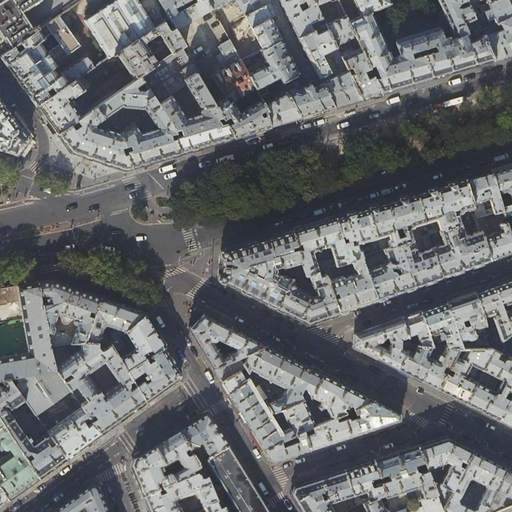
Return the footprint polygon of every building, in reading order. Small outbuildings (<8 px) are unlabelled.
[(81,0),(0,0),(0,50),(2,54),(14,46),(20,42),(38,29),(45,25),(59,15),(81,0)] [(113,54),(165,22),(170,18),(159,0),(117,0),(85,20),(109,56),(113,54)] [(159,0),(170,18),(178,13),(175,8),(189,0),(196,0),(198,2),(200,0),(159,0)] [(208,0),(200,0),(198,2),(178,13),(170,18),(175,27),(176,30),(213,8),(208,0)] [(208,0),(213,8),(229,39),(241,60),(249,56),(261,50),(283,39),(280,34),(275,23),(272,17),(276,15),(269,1),(268,0),(208,0)] [(313,0),(287,0),(282,3),(290,20),(299,37),(313,30),(311,24),(323,19),(316,5),(313,0)] [(438,0),(454,35),(449,36),(449,35),(444,36),(443,36),(441,28),(438,27),(422,31),(414,33),(407,36),(396,39),(395,41),(398,54),(397,54),(395,55),(395,56),(394,57),(394,58),(392,57),(371,11),(390,3),(389,0),(352,0),(360,15),(348,20),(355,36),(356,38),(360,36),(361,37),(366,47),(361,49),(369,66),(374,64),(379,77),(374,78),(381,94),(406,86),(429,79),(463,69),(493,60),(483,37),(470,41),(468,33),(465,23),(475,18),(471,10),(469,5),(462,8),(459,7),(457,8),(456,6),(458,5),(460,3),(465,0),(438,0)] [(466,0),(469,5),(471,10),(484,5),(482,1),(476,3),(475,1),(478,0),(486,0),(487,3),(493,0),(466,0)] [(511,8),(510,4),(508,0),(493,0),(487,3),(484,5),(471,10),(475,18),(477,24),(486,21),(485,20),(487,19),(490,25),(511,15),(511,8)] [(44,37),(38,29),(20,42),(25,48),(19,52),(14,46),(2,54),(1,55),(21,84),(36,106),(37,105),(82,75),(95,66),(87,55),(62,72),(61,73),(61,74),(59,73),(58,74),(58,76),(57,77),(51,69),(55,66),(56,66),(57,65),(55,63),(80,46),(59,15),(45,25),(51,33),(44,37)] [(346,15),(325,24),(335,45),(355,36),(348,20),(346,15)] [(511,15),(490,25),(480,30),(483,37),(493,60),(511,55),(511,54),(511,15)] [(169,28),(165,22),(113,54),(114,57),(118,54),(135,80),(140,77),(182,47),(184,46),(185,45),(176,30),(175,27),(172,29),(171,29),(170,29),(169,29),(169,28)] [(325,24),(313,30),(299,37),(310,60),(321,82),(333,108),(347,104),(361,99),(349,74),(347,69),(336,75),(333,70),(331,72),(323,54),(336,47),(335,45),(325,24)] [(213,76),(224,96),(215,104),(235,137),(251,132),(270,127),(266,110),(268,110),(265,104),(262,99),(244,108),(241,104),(239,103),(236,105),(233,102),(256,88),(249,74),(244,66),(241,60),(229,39),(221,44),(224,51),(217,55),(225,69),(213,76)] [(292,58),(283,39),(261,50),(268,64),(249,74),(256,88),(261,97),(268,93),(265,85),(280,77),(283,83),(284,82),(284,81),(291,78),(300,74),(292,58)] [(215,104),(187,55),(182,47),(140,77),(174,128),(176,139),(181,153),(219,142),(235,137),(215,104)] [(374,78),(369,66),(361,49),(360,48),(355,50),(353,48),(343,52),(345,55),(341,57),(346,68),(351,66),(354,72),(349,74),(361,99),(371,97),(381,94),(374,78)] [(252,62),(249,56),(241,60),(244,66),(252,62)] [(301,73),(300,74),(291,78),(294,83),(297,81),(301,88),(299,88),(295,87),(292,90),(289,86),(287,87),(289,91),(287,92),(301,117),(312,114),(324,111),(313,87),(310,82),(306,74),(301,73)] [(92,91),(82,75),(37,105),(49,121),(58,134),(85,115),(76,102),(92,91)] [(174,128),(140,77),(135,80),(97,106),(105,117),(122,106),(122,107),(142,109),(143,109),(144,109),(157,128),(140,133),(135,125),(134,125),(134,124),(132,124),(131,124),(118,133),(124,138),(126,146),(130,145),(131,149),(127,150),(133,167),(158,160),(181,153),(176,139),(174,128)] [(317,85),(313,87),(324,111),(329,109),(333,108),(321,82),(317,85)] [(287,92),(265,104),(268,110),(266,110),(270,127),(285,122),(301,117),(287,92)] [(0,148),(16,154),(28,137),(20,126),(8,110),(0,98),(0,148)] [(97,106),(85,115),(58,134),(62,139),(68,148),(71,152),(90,158),(110,164),(125,170),(133,167),(127,150),(126,146),(124,138),(118,133),(113,131),(113,130),(113,128),(109,127),(108,128),(107,129),(106,129),(103,130),(101,129),(100,128),(99,128),(97,128),(97,129),(94,125),(105,117),(97,106)] [(16,154),(0,148),(0,153),(15,158),(16,154)] [(511,203),(511,163),(505,166),(490,170),(501,207),(511,203)] [(125,170),(110,164),(108,168),(124,173),(125,170)] [(464,178),(476,218),(485,215),(502,211),(501,207),(490,170),(478,174),(464,178)] [(439,185),(415,193),(427,230),(428,235),(428,236),(439,232),(461,225),(458,214),(462,213),(467,216),(473,215),(478,233),(481,232),(481,230),(480,230),(476,218),(464,178),(439,185)] [(392,200),(367,207),(378,245),(380,251),(383,249),(400,244),(400,245),(413,240),(409,230),(413,228),(415,226),(420,225),(421,229),(423,229),(424,231),(427,230),(415,193),(392,200)] [(511,203),(501,207),(502,211),(504,217),(511,214),(511,230),(508,231),(511,243),(511,203)] [(351,212),(335,217),(348,261),(351,260),(361,257),(363,256),(361,250),(361,249),(360,249),(359,248),(358,248),(357,243),(360,242),(361,245),(364,246),(371,244),(372,250),(375,249),(375,248),(375,246),(378,245),(367,207),(351,212)] [(480,230),(481,230),(481,232),(490,260),(500,256),(511,251),(511,243),(508,231),(505,222),(498,224),(500,232),(491,235),(485,215),(476,218),(480,230)] [(313,223),(292,230),(305,275),(308,274),(318,271),(312,251),(316,248),(324,246),(329,246),(335,265),(348,261),(335,217),(313,223)] [(464,232),(461,225),(439,232),(440,234),(441,234),(442,237),(441,238),(443,244),(432,248),(442,276),(465,268),(490,260),(481,232),(478,233),(469,236),(468,234),(463,234),(463,233),(464,232)] [(227,249),(225,249),(224,249),(223,250),(222,252),(221,254),(220,255),(220,256),(221,256),(220,274),(219,274),(219,277),(220,279),(221,281),(223,282),(224,281),(245,292),(275,307),(289,280),(294,279),(305,275),(292,230),(259,239),(227,249)] [(432,248),(428,236),(428,235),(427,234),(422,237),(426,250),(417,252),(416,251),(415,251),(414,250),(413,250),(412,249),(414,249),(414,247),(415,247),(413,240),(400,245),(414,286),(427,282),(442,276),(432,248)] [(400,244),(383,249),(387,259),(385,262),(366,269),(376,300),(396,293),(414,286),(400,245),(400,244)] [(361,257),(351,260),(354,269),(354,270),(355,270),(356,273),(343,278),(342,276),(334,279),(330,267),(323,269),(339,313),(360,305),(376,300),(366,269),(361,257)] [(323,269),(330,267),(332,266),(330,260),(328,260),(321,262),(319,264),(321,270),(323,269)] [(323,269),(321,270),(318,271),(308,274),(313,287),(314,288),(315,287),(319,297),(313,299),(312,294),(297,287),(294,279),(289,280),(275,307),(292,316),(308,324),(322,319),(339,313),(323,269)] [(511,278),(496,284),(474,292),(483,317),(494,313),(494,314),(493,318),(501,341),(510,332),(511,330),(511,278)] [(101,296),(90,292),(64,283),(52,279),(38,281),(49,346),(50,346),(64,344),(81,342),(85,342),(101,296)] [(6,287),(0,287),(0,303),(13,301),(13,302),(13,303),(19,307),(20,307),(28,352),(27,352),(16,354),(16,353),(14,354),(4,356),(2,356),(2,357),(0,356),(0,378),(9,377),(56,369),(56,368),(56,366),(50,346),(49,346),(38,281),(6,287)] [(483,317),(474,292),(460,297),(446,302),(462,348),(465,348),(467,348),(463,340),(467,339),(469,340),(474,338),(476,348),(492,348),(493,347),(490,336),(479,339),(478,337),(488,333),(483,317)] [(101,296),(85,342),(99,343),(111,343),(145,314),(143,311),(134,308),(119,303),(101,296)] [(136,303),(121,297),(119,303),(134,308),(136,303)] [(433,306),(420,311),(430,338),(433,337),(435,343),(438,343),(445,340),(446,343),(445,347),(458,348),(462,348),(446,302),(433,306)] [(410,314),(401,317),(408,337),(414,335),(415,339),(417,338),(420,345),(432,346),(433,346),(430,338),(420,311),(410,314)] [(218,339),(223,342),(231,327),(218,320),(202,312),(189,327),(202,349),(214,368),(232,360),(224,349),(219,351),(214,343),(214,342),(216,342),(217,342),(218,341),(218,340),(218,339)] [(165,346),(160,338),(155,330),(145,314),(111,343),(112,344),(127,370),(165,346)] [(391,321),(379,325),(384,341),(376,358),(386,363),(398,369),(407,350),(410,344),(408,337),(401,317),(391,321)] [(364,352),(376,358),(384,341),(379,325),(369,329),(354,334),(353,347),(364,352)] [(247,335),(231,327),(223,342),(222,344),(224,349),(232,360),(238,357),(266,345),(247,335)] [(498,420),(509,398),(506,396),(509,391),(511,392),(511,391),(511,358),(508,356),(508,357),(499,353),(499,351),(511,342),(511,335),(510,332),(501,341),(493,347),(492,348),(481,369),(501,379),(496,389),(497,392),(494,392),(493,389),(475,380),(464,403),(480,411),(498,420)] [(124,416),(146,401),(127,370),(112,344),(109,346),(104,350),(101,350),(99,346),(99,343),(85,342),(81,342),(80,349),(71,355),(56,366),(56,368),(56,369),(71,390),(82,406),(101,433),(124,416)] [(71,355),(64,344),(50,346),(56,366),(71,355)] [(266,345),(238,357),(245,368),(248,373),(250,369),(257,373),(257,374),(285,388),(280,397),(269,403),(273,412),(280,409),(303,399),(309,396),(311,395),(322,373),(279,351),(266,345)] [(427,356),(432,346),(420,345),(417,345),(413,353),(407,350),(398,369),(408,375),(420,381),(432,358),(427,356)] [(179,369),(178,368),(173,360),(165,346),(127,370),(146,401),(160,391),(176,380),(177,378),(179,375),(179,374),(179,372),(179,369)] [(455,355),(458,348),(445,347),(441,355),(435,352),(432,358),(420,381),(429,385),(437,389),(446,373),(449,367),(455,355)] [(481,369),(492,348),(476,348),(467,348),(465,348),(460,358),(455,355),(449,367),(454,370),(451,375),(446,373),(437,389),(450,396),(464,403),(475,380),(464,375),(470,364),(481,369)] [(238,357),(232,360),(214,368),(218,375),(221,381),(245,368),(238,357)] [(250,378),(248,373),(245,368),(221,381),(225,387),(229,393),(250,378)] [(56,369),(9,377),(25,400),(35,414),(71,390),(56,369)] [(311,395),(309,396),(320,401),(320,404),(317,405),(319,409),(322,407),(323,407),(324,408),(326,407),(331,418),(335,417),(341,414),(349,410),(347,406),(351,404),(353,404),(354,408),(373,399),(345,385),(322,373),(311,395)] [(27,437),(26,434),(26,433),(14,417),(13,417),(6,407),(8,405),(10,408),(11,409),(12,409),(12,408),(25,400),(9,377),(0,378),(0,380),(3,385),(2,386),(0,384),(0,418),(39,477),(52,468),(66,458),(47,431),(43,425),(38,429),(42,435),(32,443),(30,440),(32,439),(29,436),(27,437)] [(250,378),(229,393),(245,420),(263,449),(294,435),(291,429),(290,429),(285,432),(277,417),(271,420),(253,391),(257,389),(259,388),(252,377),(250,378)] [(511,391),(511,392),(509,398),(498,420),(511,427),(511,391)] [(303,399),(280,409),(290,429),(291,429),(294,435),(304,431),(316,425),(303,399)] [(373,399),(354,408),(351,409),(352,412),(357,410),(358,414),(353,415),(359,433),(376,427),(399,420),(400,412),(382,403),(373,399)] [(82,406),(47,431),(66,458),(83,446),(86,444),(100,434),(101,433),(82,406)] [(351,409),(349,410),(341,414),(343,419),(337,421),(335,417),(331,418),(316,425),(304,431),(309,449),(334,441),(359,433),(353,415),(352,412),(351,409)] [(195,425),(190,427),(178,435),(190,455),(194,461),(198,468),(201,466),(193,452),(202,447),(210,460),(228,449),(217,432),(208,416),(206,417),(195,425)] [(195,425),(206,417),(205,416),(189,425),(190,427),(195,425)] [(39,477),(0,418),(0,447),(0,448),(2,447),(3,448),(4,449),(5,449),(7,449),(8,448),(10,451),(0,457),(0,487),(8,499),(23,489),(39,477)] [(304,431),(294,435),(263,449),(266,453),(269,458),(276,460),(296,454),(309,449),(304,431)] [(87,446),(101,436),(100,434),(86,444),(87,446)] [(166,442),(153,450),(164,469),(164,470),(177,462),(182,471),(170,479),(175,488),(199,478),(202,476),(197,468),(198,468),(194,461),(190,463),(188,462),(186,458),(186,457),(190,455),(178,435),(166,442)] [(472,449),(459,442),(447,436),(434,440),(418,445),(436,494),(442,508),(472,449)] [(396,453),(373,460),(385,493),(386,497),(420,486),(424,498),(436,494),(418,445),(396,453)] [(238,465),(228,449),(210,460),(207,462),(214,474),(212,474),(205,478),(206,481),(216,505),(221,503),(220,503),(222,502),(214,488),(220,484),(223,489),(220,491),(223,497),(227,495),(237,511),(266,511),(256,495),(238,465)] [(484,511),(507,467),(488,457),(472,449),(442,508),(443,511),(484,511)] [(164,469),(153,450),(142,457),(133,462),(130,470),(135,481),(143,501),(159,494),(156,488),(160,486),(163,492),(175,488),(170,479),(169,478),(164,482),(161,477),(164,476),(162,472),(159,474),(158,473),(164,469)] [(358,465),(344,469),(352,495),(366,491),(368,497),(355,503),(356,506),(362,503),(378,496),(385,493),(373,460),(358,465)] [(511,469),(507,467),(484,511),(495,511),(508,507),(502,504),(507,495),(511,497),(511,469)] [(352,495),(344,469),(320,477),(293,486),(290,493),(299,508),(301,511),(334,511),(329,503),(352,495)] [(201,482),(199,478),(175,488),(163,492),(159,494),(143,501),(147,511),(180,511),(180,510),(178,511),(176,504),(176,502),(197,494),(204,510),(216,505),(206,481),(203,483),(201,482)] [(0,505),(8,499),(0,487),(0,505)] [(70,502),(55,511),(107,511),(106,509),(98,489),(91,487),(70,502)] [(443,511),(442,508),(436,494),(424,498),(421,499),(424,506),(407,511),(405,508),(394,511),(443,511)] [(378,496),(362,503),(365,511),(363,511),(387,511),(388,511),(387,509),(385,508),(384,507),(382,507),(378,496)] [(224,511),(224,510),(221,503),(216,505),(204,510),(204,511),(224,511)]
